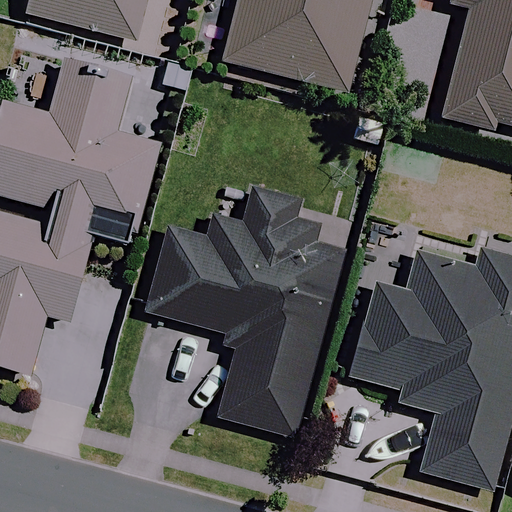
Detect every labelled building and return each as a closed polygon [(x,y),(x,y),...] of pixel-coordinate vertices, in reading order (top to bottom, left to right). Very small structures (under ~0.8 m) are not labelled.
[(26,0),(21,22),(129,48),(140,0),(26,0)] [(232,0),(216,65),(333,93),(341,95),(363,0),(232,0)] [(511,0),(442,0),(442,3),(458,7),(434,119),(511,136),(511,0)] [(125,82),(55,63),(40,119),(0,108),(0,375),(23,381),(39,321),(63,327),(86,239),(125,249),(152,147),(110,135),(125,82)] [(246,186),(236,225),(204,217),(198,237),(157,226),(134,317),(215,338),(211,352),(223,355),(206,423),(290,445),(340,252),(311,245),(316,226),(297,221),(302,201),(246,186)] [(484,497),(511,396),(511,261),(469,248),(464,263),(414,248),(400,294),(366,283),(337,379),(431,408),(411,474),(484,497)]
